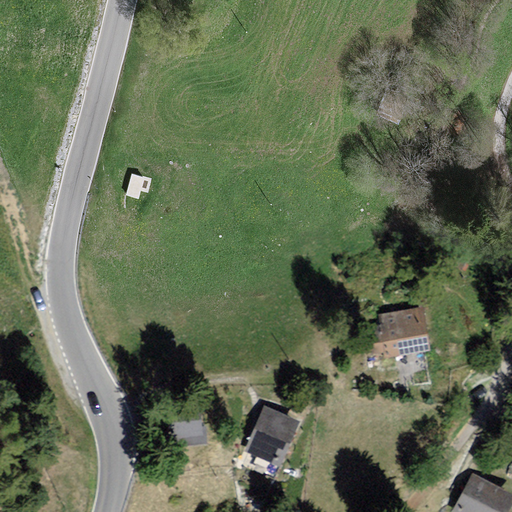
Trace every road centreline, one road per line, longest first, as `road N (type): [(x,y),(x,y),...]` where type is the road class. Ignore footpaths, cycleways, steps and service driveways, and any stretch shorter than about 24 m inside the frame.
road 1 (tertiary): [(105,511),(116,459),(113,426),(65,317),(59,274),(123,0)]
road 2 (track): [(509,303),(499,371),(469,415)]
